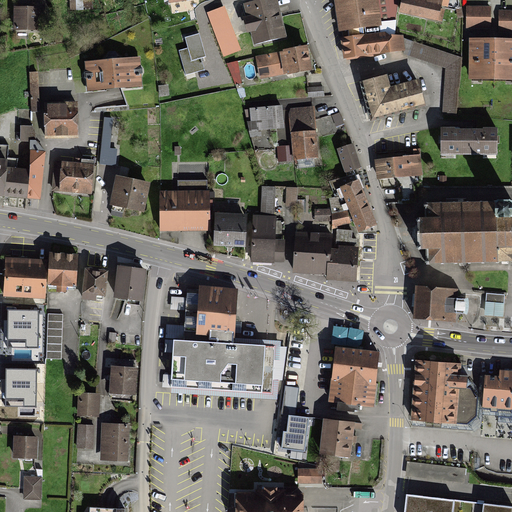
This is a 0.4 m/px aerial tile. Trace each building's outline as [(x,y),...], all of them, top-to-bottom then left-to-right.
[(272,0),(264,0),(242,5),(251,43),(281,35),(272,0)] [(373,0),(331,0),(335,30),(377,25),(373,0)] [(412,0),(399,0),(396,12),(437,23),(442,5),(451,7),(452,0),(423,0),(423,3),(412,0)] [(221,5),(202,9),(205,23),(224,19),(221,5)] [(44,10),(17,7),(15,25),(42,28),(44,10)] [(486,9),(464,9),(463,29),(486,29),(486,9)] [(511,14),(497,14),(496,32),(511,32),(511,14)] [(198,34),(183,38),(186,49),(176,52),(183,78),(202,73),(198,58),(203,56),(198,34)] [(398,37),(340,39),(341,57),(398,55),(398,37)] [(511,41),(466,41),(465,78),(511,79),(511,41)] [(303,48),(252,59),(254,69),(280,64),(282,75),(307,70),(303,48)] [(140,61),(88,64),(90,91),(141,87),(140,61)] [(48,74),(31,75),(33,94),(49,93),(48,74)] [(419,106),(412,81),(385,89),(382,79),(357,85),(367,120),(419,106)] [(77,104),(48,105),(49,136),(78,135),(77,104)] [(277,108),(244,111),(245,133),(278,131),(277,108)] [(310,110),(287,112),(293,162),(315,159),(310,110)] [(115,120),(103,119),(102,165),(114,165),(115,120)] [(33,128),(21,127),(20,139),(32,140),(33,128)] [(492,131),(436,131),(437,155),(492,155),(492,131)] [(43,146),(33,145),(29,198),(40,199),(43,146)] [(349,146),(335,151),(343,172),(357,167),(349,146)] [(416,158),(371,161),(372,180),(418,176),(416,158)] [(8,161),(0,160),(0,196),(27,199),(29,171),(7,169),(8,161)] [(94,165),(56,163),(55,193),(92,195),(94,165)] [(150,184),(118,178),(113,206),(145,212),(150,184)] [(372,225),(355,181),(338,188),(355,232),(372,225)] [(249,236),(249,263),(281,263),(281,242),(272,242),(272,189),(260,189),(260,218),(252,218),(252,236),(249,236)] [(293,189),(281,189),(281,207),(293,207),(293,189)] [(203,192),(161,192),(161,231),(203,231),(203,192)] [(511,202),(426,203),(426,219),(420,219),(420,249),(429,249),(429,263),(511,262),(511,202)] [(241,216),(209,216),(208,247),(240,248),(241,216)] [(327,236),(292,234),(290,273),(323,275),(323,280),(354,282),(355,252),(326,250),(327,236)] [(78,256),(51,255),(50,285),(77,286),(78,256)] [(48,262),(8,260),(6,296),(46,298),(48,262)] [(119,268),(118,299),(143,300),(145,270),(119,268)] [(85,270),(84,295),(105,296),(106,271),(85,270)] [(458,290),(416,287),(414,316),(455,320),(458,290)] [(194,298),(180,297),(178,341),(230,344),(233,292),(194,290),(194,298)] [(504,295),(486,294),(485,315),(503,316),(504,295)] [(20,350),(9,350),(9,363),(35,363),(35,351),(44,351),(44,305),(20,306),(20,350)] [(89,326),(80,326),(80,338),(89,338),(89,326)] [(275,396),(278,346),(230,344),(178,341),(169,340),(168,388),(275,396)] [(371,351),(329,348),(325,401),(367,405),(371,351)] [(454,367),(415,363),(408,420),(448,424),(452,388),(458,389),(459,378),(453,378),(454,367)] [(137,368),(113,368),(113,395),(136,395),(137,368)] [(482,378),(479,406),(511,408),(511,371),(495,370),(494,379),(482,378)] [(100,397),(80,396),(80,416),(99,417),(100,397)] [(351,425),(319,421),(315,453),(348,457),(351,425)] [(104,425),(102,461),(130,462),(132,427),(104,425)] [(79,427),(78,449),(92,449),(93,428),(79,427)] [(42,439),(15,439),(15,461),(42,461),(42,439)] [(280,462),(239,453),(235,467),(277,476),(280,462)] [(405,476),(465,483),(466,468),(407,461),(405,476)] [(316,470),(293,469),(292,483),(315,483),(316,470)] [(25,479),(26,500),(41,500),(40,478),(25,479)] [(250,495),(231,495),(231,511),(295,511),(296,496),(280,496),(280,491),(250,491),(250,495)] [(510,511),(511,509),(402,496),(399,511),(510,511)]
